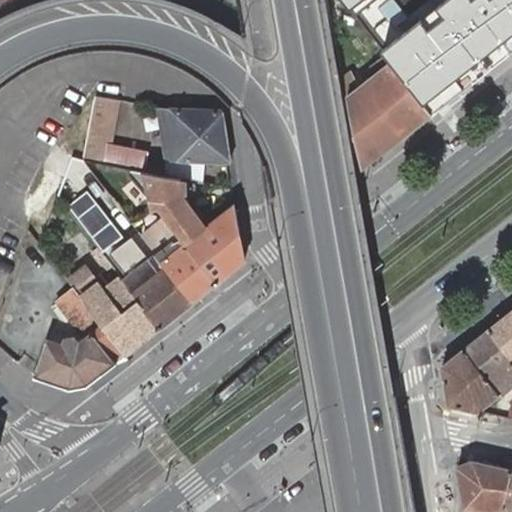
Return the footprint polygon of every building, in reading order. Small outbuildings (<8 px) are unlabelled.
[(346,0),(393,59),(434,110),(511,48),(511,0),(460,0),(432,23),(414,0),(346,0)] [(347,96),(361,167),(434,110),(393,59),(379,71),(365,83),(347,96)] [(114,162),(114,165),(124,167),(144,171),(148,152),(117,147),(115,156),(111,155),(112,152),(105,150),(114,99),(95,95),(84,155),(104,159),(103,160),(114,162)] [(206,161),(227,161),(232,162),(223,111),(169,109),(158,107),(168,159),(206,161)] [(168,159),(164,176),(173,178),(203,183),(206,161),(168,159)] [(186,245),(216,284),(245,262),(234,207),(205,230),(177,195),(180,190),(173,178),(164,176),(144,171),(159,210),(182,240),(186,245)] [(87,191),(67,207),(98,247),(103,253),(123,237),(87,191)] [(120,275),(161,328),(194,302),(157,253),(150,259),(132,237),(111,253),(122,266),(117,271),(120,275)] [(157,253),(194,302),(216,284),(186,245),(182,240),(171,249),(166,253),(163,249),(157,253)] [(103,253),(98,247),(92,251),(106,269),(111,264),(103,253)] [(127,355),(161,328),(120,275),(107,285),(104,288),(100,284),(86,266),(69,280),(75,288),(82,297),(104,325),(127,355)] [(88,385),(127,355),(104,325),(82,297),(75,288),(57,302),(65,313),(81,333),(85,339),(80,343),(75,338),(66,338),(64,344),(47,339),(35,376),(70,388),(88,385)] [(511,310),(492,326),(511,352),(511,310)] [(511,384),(511,352),(492,326),(466,347),(491,380),(486,383),(491,390),(496,386),(501,393),(511,384)] [(81,333),(75,338),(80,343),(85,339),(81,333)] [(491,380),(466,347),(443,365),(449,404),(477,411),(501,393),(496,386),(491,390),(486,383),(491,380)] [(459,464),(467,509),(502,504),(506,500),(511,501),(511,470),(471,462),(459,464)]
